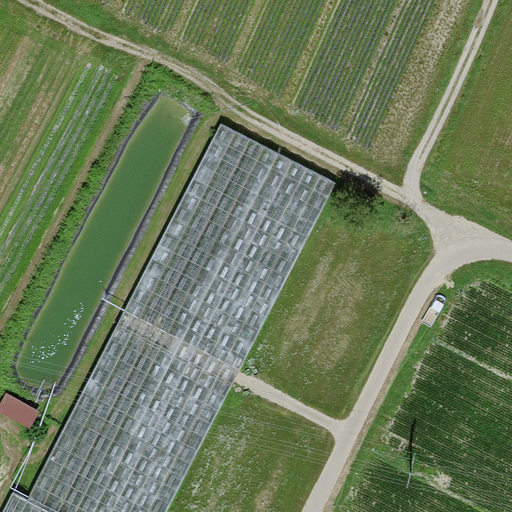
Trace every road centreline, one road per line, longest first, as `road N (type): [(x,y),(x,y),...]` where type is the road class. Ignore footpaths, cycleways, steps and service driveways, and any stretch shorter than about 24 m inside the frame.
road 1 (track): [(44,0),(413,192),(461,247)]
road 2 (track): [(402,186),(481,0)]
